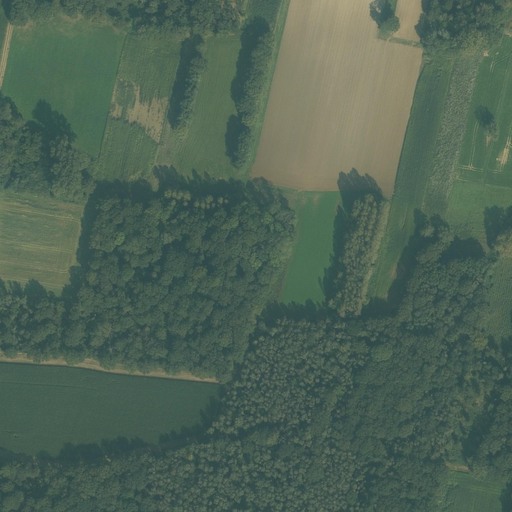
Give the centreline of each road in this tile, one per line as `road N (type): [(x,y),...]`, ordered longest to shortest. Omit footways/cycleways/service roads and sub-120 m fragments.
road 1 (track): [(228,381),(254,320),(332,323),(511,355)]
road 2 (track): [(511,482),(256,436),(202,445)]
road 3 (track): [(228,381),(0,354)]
road 4 (track): [(202,445),(60,475),(0,460)]
road 5 (track): [(511,64),(480,185)]
